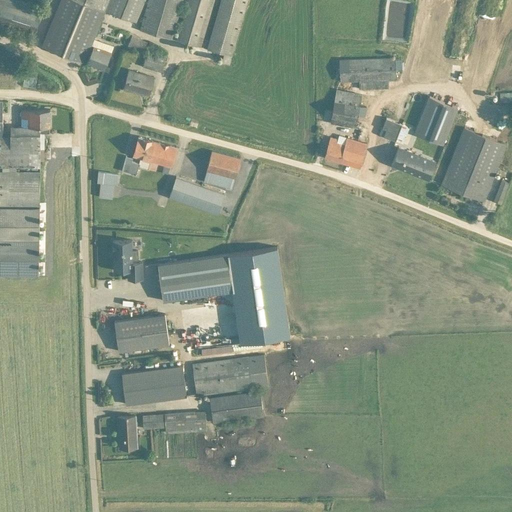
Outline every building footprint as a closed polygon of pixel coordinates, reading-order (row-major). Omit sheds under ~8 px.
[(29,5),(7,0),(0,0),(0,22),(37,33),(42,16),(27,12),(29,5)] [(58,0),(42,42),(104,68),(113,45),(92,36),(104,7),(137,21),(145,0),(148,0),(141,28),(168,37),(179,0),(58,0)] [(190,0),(178,39),(196,44),(209,0),(190,0)] [(220,0),(207,46),(226,51),(241,0),(220,0)] [(166,57),(150,52),(146,65),(162,70),(166,57)] [(394,81),(394,62),(340,62),(340,80),(359,80),(359,89),(384,89),(384,81),(394,81)] [(153,76),(129,69),(123,86),(148,94),(153,76)] [(18,83),(30,85),(32,74),(20,72),(18,83)] [(361,94),(336,90),(331,124),(356,128),(361,94)] [(458,104),(430,93),(415,131),(443,142),(458,104)] [(0,272),(39,273),(40,161),(45,161),(45,131),(50,131),(50,108),(22,108),(22,124),(10,124),(10,136),(0,136),(0,163),(3,163),(2,169),(0,169),(0,272)] [(487,115),(485,123),(497,127),(500,119),(487,115)] [(400,134),(402,122),(380,119),(378,131),(400,134)] [(442,183),(483,200),(507,143),(465,126),(442,183)] [(136,173),(139,164),(156,169),(158,160),(173,165),(179,145),(138,133),(133,153),(140,155),(139,161),(132,159),(133,156),(126,154),(121,169),(136,173)] [(331,136),(325,156),(361,166),(367,142),(340,134),(339,138),(331,136)] [(429,178),(437,158),(400,142),(392,163),(429,178)] [(233,188),(242,156),(212,148),(207,168),(219,171),(216,183),(233,188)] [(101,170),(100,180),(114,181),(117,182),(118,172),(101,170)] [(224,191),(190,180),(189,183),(184,181),(187,174),(178,172),(166,207),(176,210),(178,204),(187,207),(188,202),(217,212),(224,191)] [(511,182),(502,178),(495,196),(504,199),(511,182)] [(114,181),(100,180),(99,195),(113,196),(114,181)] [(132,238),(113,239),(113,269),(127,268),(128,277),(140,277),(140,268),(143,268),(143,260),(132,261),(132,257),(134,257),(134,249),(132,249),(132,238)] [(276,244),(158,262),(163,300),(233,290),(241,341),(290,333),(276,244)] [(195,307),(194,314),(204,316),(206,309),(195,307)] [(166,313),(115,319),(119,349),(169,343),(166,313)] [(197,325),(201,342),(219,337),(214,321),(197,325)] [(265,353),(193,362),(197,394),(269,385),(265,353)] [(187,395),(183,364),(122,371),(126,403),(187,395)] [(260,390),(211,396),(214,421),(263,415),(260,390)] [(205,410),(143,414),(144,428),(164,426),(164,430),(165,432),(206,429),(205,410)] [(137,414),(118,415),(120,448),(138,447),(137,414)]
